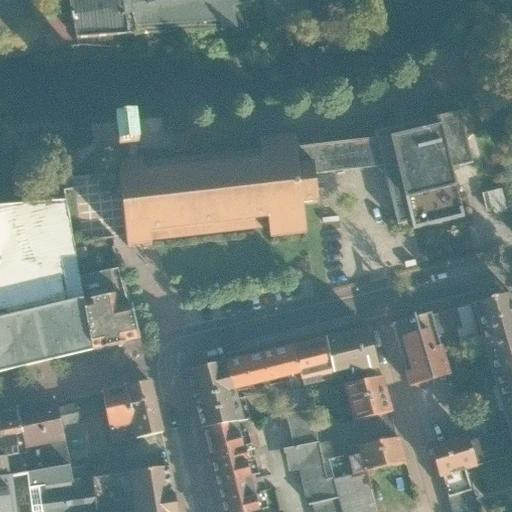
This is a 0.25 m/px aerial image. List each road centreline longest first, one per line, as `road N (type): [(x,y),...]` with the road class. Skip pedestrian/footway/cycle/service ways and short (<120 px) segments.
road 1 (residential): [(204,511),(172,357),(380,304)]
road 2 (residential): [(438,511),(380,304)]
road 3 (residential): [(380,304),(511,271)]
